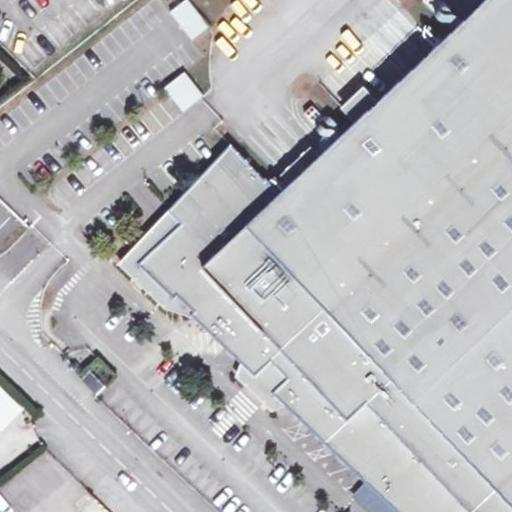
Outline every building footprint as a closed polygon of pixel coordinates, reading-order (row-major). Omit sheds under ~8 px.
[(511,511),(511,0),(485,0),(276,196),(227,145),(165,211),(179,224),(138,268),(170,300),(173,297),(189,313),(186,316),(236,365),(250,379),(253,375),(271,392),(268,395),(388,511),(511,511)] [(207,28),(185,0),(168,13),(190,41),(207,28)] [(201,98),(183,74),(162,90),(181,114),(201,98)] [(179,224),(165,211),(114,267),(159,309),(186,316),(189,313),(173,297),(170,300),(138,268),(179,224)] [(250,379),(236,365),(232,378),(267,414),(280,408),(268,395),(271,392),(253,375),(250,379)] [(97,395),(106,386),(91,371),(82,380),(97,395)] [(0,430),(1,432),(23,410),(0,386),(0,430)] [(0,511),(66,511),(56,497),(70,487),(48,456),(0,489),(0,511)]
